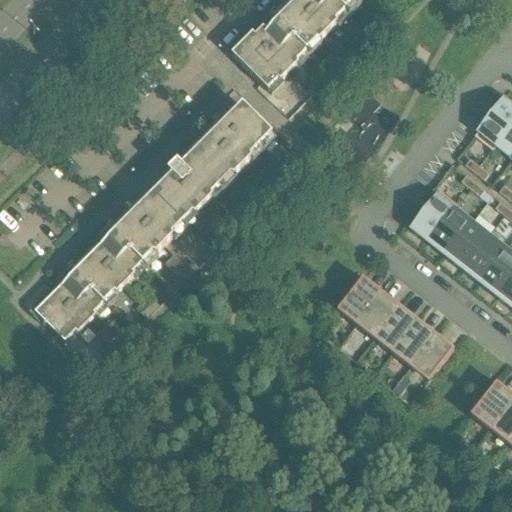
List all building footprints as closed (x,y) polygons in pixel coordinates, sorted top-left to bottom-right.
[(300,0),(266,35),(260,29),(231,58),(267,94),(278,83),(280,85),(298,66),(296,64),(317,44),(318,46),(337,27),(335,26),(356,5),(357,7),(364,0),(300,0)] [(474,140),(492,154),(511,127),(511,110),(502,103),(474,140)] [(242,108),(191,159),(188,155),(177,166),(168,175),(171,178),(34,315),(64,345),(75,334),(77,336),(95,318),(94,316),(114,295),(116,297),(134,279),(132,277),(153,257),(155,258),(173,240),(171,238),(192,217),(194,219),(212,200),(211,199),(231,178),(233,180),(251,162),(250,160),(271,138),(242,108)] [(496,149),(511,161),(511,127),(492,154),(496,149)] [(295,161),(288,168),(295,175),(302,168),(295,161)] [(464,169),(474,176),(479,170),(469,162),(464,169)] [(295,175),(288,168),(281,174),(288,181),(295,175)] [(479,170),(474,176),(483,184),(488,177),(479,170)] [(460,185),(470,193),(475,187),(465,179),(460,185)] [(475,187),(470,193),(479,200),(484,194),(475,187)] [(498,196),(508,203),(511,197),(511,195),(503,189),(498,196)] [(411,232),(429,245),(453,214),(436,200),(411,232)] [(231,212),(237,219),(244,212),(237,205),(231,212)] [(494,212),(504,220),(509,213),(499,206),(494,212)] [(244,212),(237,219),(244,225),(251,219),(244,212)] [(429,245),(446,259),(470,227),(453,214),(429,245)] [(221,222),(228,228),(234,221),(228,215),(221,222)] [(234,221),(228,228),(234,235),(241,228),(234,221)] [(446,259),(463,272),(487,241),(470,227),(446,259)] [(463,272),(480,286),(504,254),(487,241),(463,272)] [(480,286),(497,299),(511,279),(511,259),(504,254),(480,286)] [(192,264),(185,271),(192,277),(199,271),(192,264)] [(192,277),(185,271),(179,277),(185,284),(192,277)] [(511,279),(497,299),(511,310),(511,279)] [(336,316),(355,330),(381,297),(362,283),(336,316)] [(355,330),(373,344),(399,311),(381,297),(355,330)] [(153,303),(146,309),(153,316),(160,310),(153,303)] [(153,316),(146,309),(140,316),(146,323),(153,316)] [(373,344),(391,358),(417,325),(399,311),(373,344)] [(391,358),(409,372),(435,339),(417,325),(391,358)] [(435,339),(409,372),(427,387),(453,354),(435,339)] [(114,342),(108,348),(114,355),(121,348),(114,342)] [(114,355),(108,348),(101,355),(108,362),(114,355)] [(470,420),(488,435),(511,404),(511,399),(496,387),(470,420)] [(511,404),(488,435),(506,449),(511,441),(511,404)]
